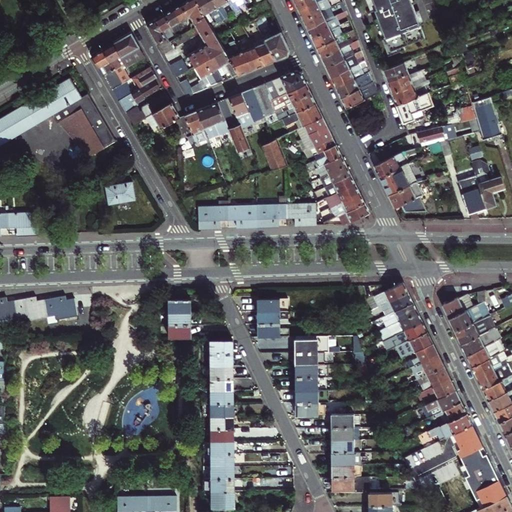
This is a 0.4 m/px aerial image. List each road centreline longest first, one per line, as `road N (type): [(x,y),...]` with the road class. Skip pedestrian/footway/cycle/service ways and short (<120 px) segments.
road 1 (residential): [(327,511),(212,271)]
road 2 (residential): [(131,14),(177,94),(189,101),(308,56)]
road 3 (residential): [(511,477),(416,265)]
road 4 (residential): [(194,243),(77,48)]
road 5 (secondary): [(0,279),(212,271)]
road 6 (secondary): [(194,243),(0,251)]
road 7 (secondary): [(388,239),(194,243)]
road 8 (residential): [(348,0),(398,127),(351,147)]
road 9 (secondary): [(212,271),(399,265)]
